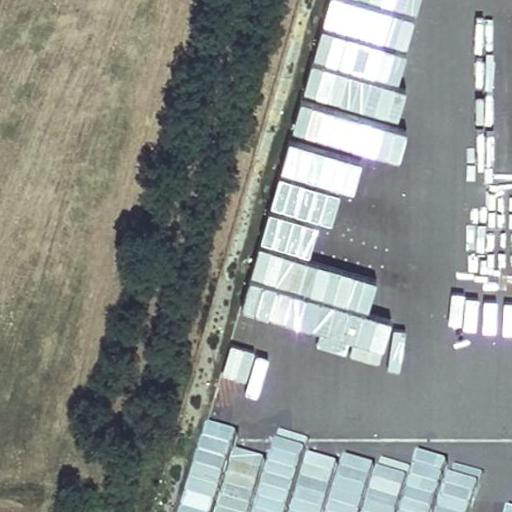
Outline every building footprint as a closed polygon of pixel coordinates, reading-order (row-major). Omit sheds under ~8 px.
[(322,113),(296,208),(387,233),(395,204),(439,215),(448,183),(415,174),(425,139),(372,125),(372,127),(322,113)] [(399,319),(389,350),(413,357),(423,326),(399,319)] [(418,432),(408,446),(433,463),(443,449),(418,432)] [(270,453),(253,511),(471,511),(473,505),(439,496),(442,484),(411,475),(407,489),(371,480),(362,511),(361,511),(327,503),(336,470),(270,453)] [(212,511),(221,490),(191,480),(179,511),(212,511)]
